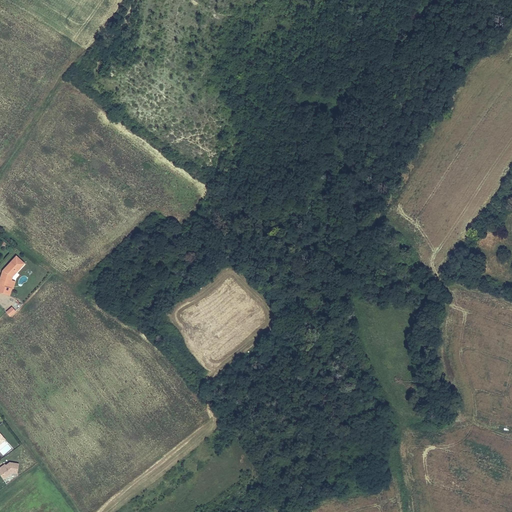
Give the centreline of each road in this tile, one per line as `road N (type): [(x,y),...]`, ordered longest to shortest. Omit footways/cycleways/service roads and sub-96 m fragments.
road 1 (track): [(0,169),(122,0)]
road 2 (track): [(0,409),(78,511)]
